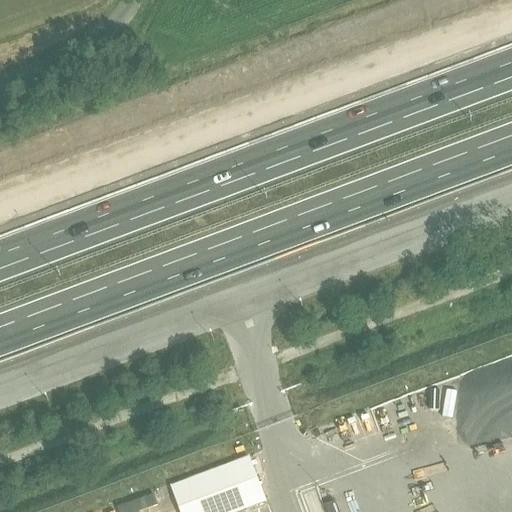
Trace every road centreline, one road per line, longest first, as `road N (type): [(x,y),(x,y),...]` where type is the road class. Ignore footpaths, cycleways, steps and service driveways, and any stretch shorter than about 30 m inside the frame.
road 1 (unclassified): [(0,463),(511,271)]
road 2 (motorway): [(511,64),(0,255)]
road 3 (motorway): [(0,362),(511,171)]
road 4 (unclassified): [(121,15),(78,50),(0,86)]
